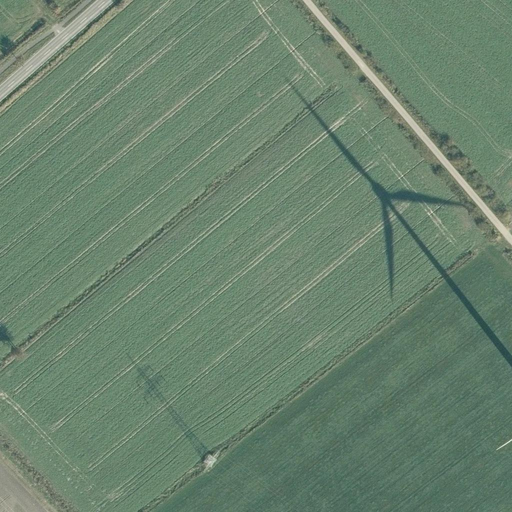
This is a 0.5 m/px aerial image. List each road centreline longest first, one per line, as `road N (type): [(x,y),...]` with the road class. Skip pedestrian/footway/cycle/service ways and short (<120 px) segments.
road 1 (unclassified): [(511,244),(305,0)]
road 2 (secondary): [(0,94),(109,0)]
